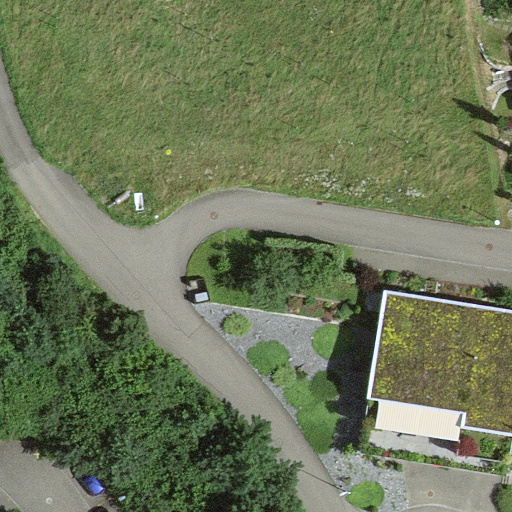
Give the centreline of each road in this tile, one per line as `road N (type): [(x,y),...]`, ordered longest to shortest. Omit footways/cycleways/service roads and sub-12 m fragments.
road 1 (residential): [(123,274),(202,216),(254,210),(511,251)]
road 2 (residential): [(323,511),(271,424),(123,274)]
road 3 (residential): [(123,274),(60,210),(0,114)]
